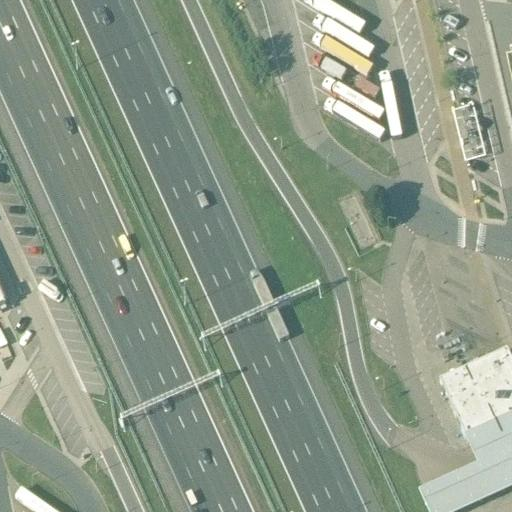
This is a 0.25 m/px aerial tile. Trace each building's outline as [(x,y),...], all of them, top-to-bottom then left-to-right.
[(354,34),(359,25),(316,0),(309,0),(306,6),(354,34)] [(347,93),(332,115),(372,140),(387,116),(365,103),(372,92),(326,63),(319,75),(347,93)] [(465,169),(485,164),(472,112),(452,117),(465,169)] [(439,383),(466,442),(511,421),(511,362),(507,352),(439,383)] [(436,491),(422,498),(427,511),(476,511),(495,503),(511,495),(511,421),(466,442),(474,460),(479,471),(460,480),(436,491)]
